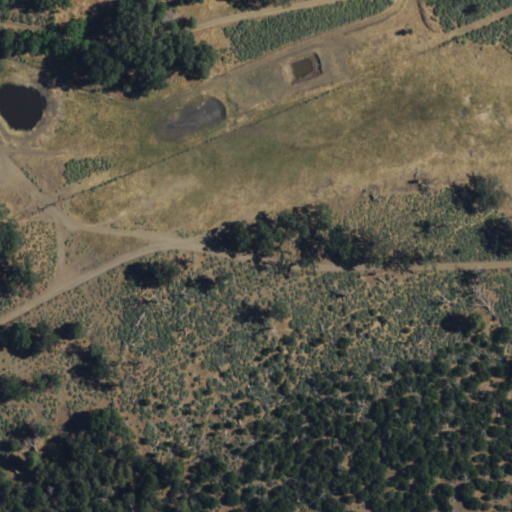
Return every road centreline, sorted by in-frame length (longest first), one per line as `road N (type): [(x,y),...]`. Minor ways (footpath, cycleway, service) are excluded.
road 1 (residential): [(511,255),(269,259),(67,223),(24,182)]
road 2 (residential): [(0,16),(74,32),(145,32),(279,0)]
road 3 (residential): [(0,315),(164,239)]
